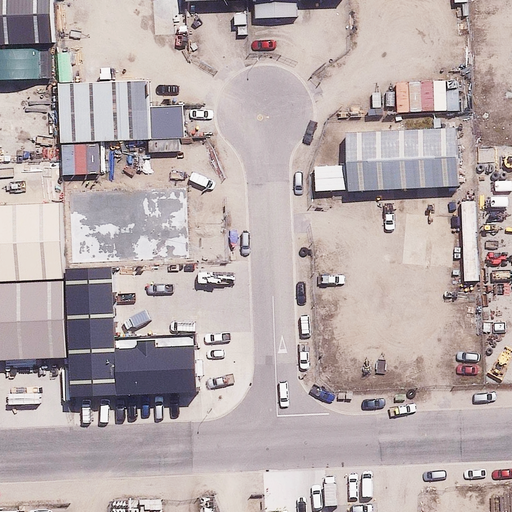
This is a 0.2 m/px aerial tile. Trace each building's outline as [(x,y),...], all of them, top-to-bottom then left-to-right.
[(52,0),(0,0),(0,43),(53,42),(52,0)] [(145,85),(50,88),(52,150),(147,147),(145,85)] [(449,129),(342,133),(344,192),(451,188),(449,129)] [(56,209),(0,210),(0,281),(58,279),(58,270),(56,209)] [(58,270),(58,279),(61,361),(63,395),(190,391),(188,345),(109,348),(107,268),(58,270)] [(0,363),(61,361),(58,279),(0,281),(0,363)]
